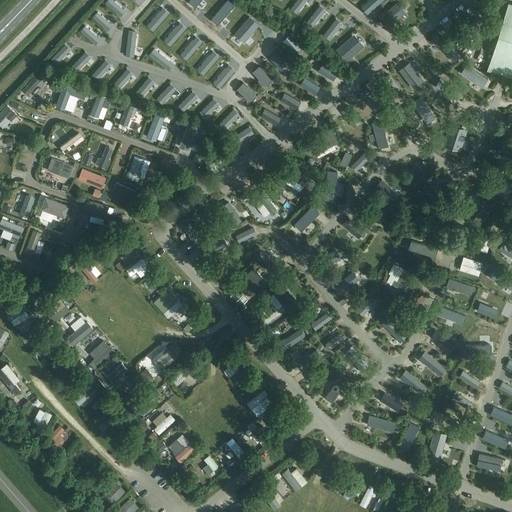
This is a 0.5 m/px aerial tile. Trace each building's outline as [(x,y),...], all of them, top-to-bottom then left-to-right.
[(114,0),(107,0),(105,3),(120,16),(126,10),(114,0)] [(227,0),(211,18),(217,24),(234,4),(229,0),(227,0)] [(297,0),(291,8),(297,13),(307,0),(297,0)] [(369,0),(361,7),(367,14),(383,0),(369,0)] [(380,17),(388,26),(404,12),(397,3),(380,17)] [(511,3),(510,3),(489,70),(511,77),(511,3)] [(320,5),(307,22),(313,26),(326,10),(320,5)] [(163,7),(147,26),(153,31),(169,12),(163,7)] [(224,24),(231,31),(245,16),(237,9),(224,24)] [(98,12),(93,17),(108,30),(113,25),(98,12)] [(235,33),(244,41),(258,25),(249,17),(235,33)] [(336,19),(324,35),(329,39),(342,23),(336,19)] [(180,22),(164,41),(170,46),(187,28),(180,22)] [(85,26),(80,31),(95,44),(100,39),(85,26)] [(129,30),(126,55),(134,56),(137,31),(129,30)] [(354,34),(336,49),(346,61),(364,46),(354,34)] [(289,35),(283,40),(294,54),(301,48),(289,35)] [(196,36),(180,55),(187,60),(203,41),(196,36)] [(454,61),(460,55),(442,36),(436,42),(454,61)] [(66,44),(51,59),(56,64),(71,49),(66,44)] [(154,48),(149,54),(168,70),(174,64),(154,48)] [(213,51),(197,69),(204,74),(220,56),(213,51)] [(86,52),(71,67),(76,72),(91,57),(86,52)] [(275,52),(269,58),(281,71),(287,65),(275,52)] [(106,60),(92,76),(97,80),(111,65),(106,60)] [(322,63),(318,71),(333,80),(338,73),(322,63)] [(413,88),(423,81),(409,63),(399,70),(413,88)] [(229,64),(213,83),(219,88),(221,87),(235,70),(229,64)] [(259,65),(252,71),(264,85),(271,79),(259,65)] [(461,72),(482,87),(487,79),(467,65),(461,72)] [(127,68),(113,84),(119,89),(133,73),(127,68)] [(313,71),(308,79),(318,84),(322,76),(313,71)] [(48,81),(38,73),(22,91),(28,97),(39,84),(43,87),(48,81)] [(395,95),(401,90),(389,75),(383,80),(395,95)] [(149,77),(136,93),(141,98),(155,82),(149,77)] [(305,77),(300,85),(315,94),(320,87),(305,77)] [(435,86),(457,100),(462,91),(440,78),(435,86)] [(56,105),(64,108),(70,93),(78,96),(84,98),(87,90),(64,82),(56,105)] [(243,82),(237,89),(250,101),(256,95),(243,82)] [(171,84),(157,98),(162,104),(177,88),(171,84)] [(375,110),(381,105),(369,90),(363,95),(375,110)] [(193,91),(178,106),(183,111),(198,96),(193,91)] [(284,92),(280,100),(296,109),(300,102),(284,92)] [(98,117),(98,116),(102,106),(107,108),(111,99),(98,94),(90,114),(98,117)] [(427,123),(435,118),(421,97),(413,102),(427,123)] [(214,98),(199,113),(205,118),(220,104),(214,98)] [(130,127),(136,107),(128,104),(121,124),(130,127)] [(12,123),(18,116),(7,105),(0,113),(0,124),(6,118),(12,123)] [(353,127),(360,122),(347,106),(341,111),(353,127)] [(265,108),(261,116),(277,125),(281,117),(265,108)] [(234,109),(219,124),(225,129),(240,114),(234,109)] [(156,140),(156,138),(161,126),(164,116),(155,113),(146,136),(156,140)] [(138,131),(141,122),(135,119),(131,128),(138,131)] [(372,123),(379,148),(388,145),(381,120),(372,123)] [(191,151),(199,127),(190,124),(182,148),(191,151)] [(464,131),(450,126),(444,144),(457,149),(464,131)] [(250,127),(233,137),(236,144),(254,133),(250,127)] [(60,146),(65,153),(84,139),(79,132),(60,146)] [(316,155),(335,145),(329,133),(309,142),(316,155)] [(511,139),(503,138),(501,145),(511,147),(511,139)] [(109,171),(116,151),(107,148),(103,160),(100,159),(97,167),(109,171)] [(227,149),(205,162),(210,169),(231,155),(227,149)] [(71,153),(74,159),(80,156),(77,150),(71,153)] [(371,157),(365,151),(351,166),(356,171),(371,157)] [(137,182),(137,180),(138,180),(140,176),(141,172),(139,171),(144,159),(134,155),(128,173),(127,172),(125,178),(137,182)] [(417,157),(409,179),(417,183),(426,161),(417,157)] [(71,181),(75,168),(51,161),(48,173),(71,181)] [(511,163),(492,162),(491,170),(511,172),(511,167),(511,163)] [(22,176),(25,171),(14,166),(12,172),(22,176)] [(294,168),(289,176),(303,186),(300,191),(307,195),(310,190),(315,182),(294,168)] [(78,183),(104,191),(108,179),(83,169),(78,183)] [(325,196),(335,197),(337,172),(328,171),(325,196)] [(431,188),(436,195),(455,181),(450,174),(431,188)] [(392,201),(398,195),(381,179),(375,186),(392,201)] [(130,200),(135,190),(116,182),(113,189),(124,194),(123,197),(130,200)] [(486,184),(485,193),(508,195),(508,186),(486,184)] [(263,192),(257,196),(270,212),(272,215),(278,211),(263,192)] [(26,195),(19,215),(27,218),(34,198),(26,195)] [(451,197),(431,214),(437,221),(456,204),(451,197)] [(62,209),(41,201),(39,208),(59,215),(62,209)] [(360,202),(355,209),(372,224),(378,217),(360,202)] [(232,227),(239,222),(226,203),(219,207),(232,227)] [(115,215),(93,206),(87,220),(109,229),(115,215)] [(312,206),(294,224),(301,231),(319,213),(312,206)] [(479,223),(488,213),(483,208),(474,219),(479,223)] [(212,232),(219,227),(208,211),(201,215),(212,232)] [(358,238),(364,232),(348,217),(342,224),(358,238)] [(1,219),(0,221),(0,228),(13,234),(12,237),(18,239),(23,228),(1,219)] [(63,225),(57,223),(55,229),(61,231),(63,225)] [(194,244),(201,239),(190,223),(183,227),(194,244)] [(236,235),(239,242),(257,234),(253,227),(236,235)] [(41,233),(33,230),(26,248),(34,251),(41,233)] [(471,234),(469,241),(488,246),(490,239),(471,234)] [(123,239),(109,251),(115,257),(129,246),(123,239)] [(435,257),(438,249),(411,240),(408,249),(435,257)] [(511,248),(502,243),(498,250),(511,257),(511,248)] [(318,269),(335,261),(335,262),(341,259),(340,258),(337,250),(314,261),(318,269)] [(275,266),(279,259),(261,251),(257,258),(275,266)] [(97,254),(83,267),(89,274),(103,261),(97,254)] [(463,256),(461,263),(480,269),(482,262),(463,256)] [(130,275),(143,266),(138,258),(125,267),(130,275)] [(269,284),(253,268),(243,278),(259,294),(269,284)] [(391,284),(405,291),(409,282),(405,280),(409,271),(403,268),(397,281),(394,280),(391,284)] [(511,279),(493,269),(489,277),(511,289),(511,279)] [(154,271),(142,282),(148,289),(161,278),(154,271)] [(340,294),(354,282),(355,283),(359,279),(359,278),(353,271),(334,288),(340,294)] [(470,294),(472,286),(450,278),(447,286),(470,294)] [(61,292),(71,288),(69,281),(58,286),(61,292)] [(282,305),(286,310),(292,305),(296,302),(289,292),(285,295),(280,288),(274,293),(282,305)] [(154,301),(164,312),(175,302),(177,300),(168,289),(154,301)] [(372,296),(357,310),(362,315),(377,302),(372,296)] [(477,310),(490,316),(493,308),(480,303),(477,310)] [(5,311),(9,321),(27,313),(23,304),(5,311)] [(55,325),(71,311),(66,305),(56,313),(51,307),(44,313),(55,325)] [(327,312),(311,324),(316,330),(332,318),(327,312)] [(388,316),(382,323),(400,342),(407,335),(388,316)] [(81,340),(94,328),(88,321),(75,334),(81,340)] [(301,328),(285,339),(284,338),(279,341),(280,342),(285,350),(306,336),(301,328)] [(435,329),(431,337),(451,347),(455,340),(435,329)] [(342,331),(326,343),(330,349),(346,337),(342,331)] [(501,346),(504,335),(499,333),(496,344),(501,346)] [(49,344),(51,341),(46,337),(34,350),(45,360),(55,349),(49,344)] [(94,369),(114,350),(109,344),(108,345),(103,339),(89,352),(95,358),(89,363),(94,369)] [(352,345),(345,351),(362,371),(369,365),(352,345)] [(153,359),(162,369),(183,352),(178,346),(171,352),(167,347),(153,359)] [(316,349),(300,360),(300,359),(295,362),(295,363),(300,371),(321,357),(316,349)] [(425,351),(419,358),(440,376),(446,368),(425,351)] [(231,364),(234,369),(243,363),(235,352),(219,364),(224,370),(231,364)] [(111,371),(116,377),(126,370),(121,363),(111,371)] [(170,378),(180,389),(186,384),(190,389),(200,380),(185,364),(170,378)] [(0,375),(10,383),(14,377),(0,366),(0,375)] [(312,383),(325,375),(322,370),(309,378),(312,383)] [(406,370),(400,377),(421,394),(427,387),(406,370)] [(463,370),(459,376),(475,387),(480,381),(463,370)] [(342,373),(325,397),(332,402),(349,378),(342,373)] [(221,382),(232,398),(237,394),(226,378),(221,382)] [(511,386),(503,381),(499,388),(511,395),(511,386)] [(80,404),(92,390),(86,385),(74,398),(80,404)] [(141,410),(155,398),(147,389),(133,400),(141,410)] [(267,397),(269,395),(264,389),(247,403),(251,409),(257,415),(265,409),(264,408),(271,402),(267,397)] [(385,392),(380,399),(398,411),(403,404),(385,392)] [(455,392),(451,398),(468,409),(472,403),(455,392)] [(503,408),(511,411),(511,409),(511,396),(508,395),(503,408)] [(511,414),(494,406),(490,414),(511,424),(511,414)] [(152,419),(157,425),(153,428),(159,434),(175,419),(165,408),(152,419)] [(103,429),(112,422),(102,411),(93,419),(103,429)] [(449,414),(445,420),(462,431),(466,425),(449,414)] [(369,415),(367,424),(393,431),(396,422),(369,415)] [(255,422),(248,427),(261,446),(268,441),(255,422)] [(410,422),(399,445),(408,449),(419,426),(410,422)] [(486,430),(482,438),(505,448),(508,440),(486,430)] [(173,455),(180,463),(197,447),(182,431),(168,444),(176,453),(173,455)] [(434,431),(428,453),(441,456),(447,434),(434,431)] [(232,437),(220,447),(226,454),(232,449),(243,462),(249,457),(232,437)] [(202,458),(205,463),(201,466),(207,474),(217,466),(207,453),(202,458)] [(479,453),(476,465),(499,471),(502,458),(479,453)] [(322,486),(330,489),(336,476),(328,472),(322,486)] [(295,489),(300,487),(296,476),(290,479),(295,489)] [(278,482),(283,489),(287,486),(283,479),(278,482)] [(340,496),(347,499),(355,484),(348,480),(340,496)] [(260,489),(271,507),(280,502),(270,483),(260,489)] [(368,483),(357,503),(365,507),(376,487),(368,483)] [(119,484),(105,498),(111,504),(125,490),(119,484)] [(391,496),(383,511),(392,511),(398,499),(391,496)] [(373,497),(369,504),(377,509),(382,503),(373,497)] [(238,511),(244,507),(239,501),(225,511),(238,511)] [(277,511),(289,511),(297,508),(293,502),(277,511)]
